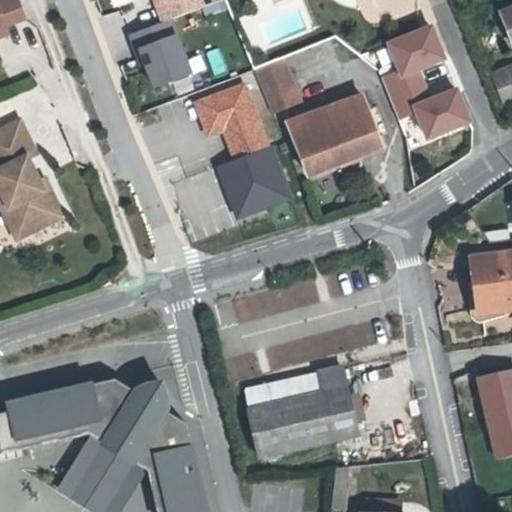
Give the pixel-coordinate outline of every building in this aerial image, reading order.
[(26,20),(18,0),(0,0),(0,38),(10,35),(7,28),(26,20)] [(102,0),(105,10),(138,0),(102,0)] [(206,0),(163,0),(164,0),(161,2),(167,20),(209,7),(206,0)] [(172,21),(132,35),(137,52),(141,51),(157,87),(192,75),(172,21)] [(394,70),(381,75),(397,119),(414,113),(423,138),(469,121),(455,82),(430,92),(421,67),(444,59),(430,21),(382,39),(394,70)] [(283,59),(256,70),(274,114),(302,103),(283,59)] [(247,88),(198,104),(211,134),(225,129),(237,161),(219,168),(239,218),(289,198),(271,149),(247,88)] [(364,94),(289,123),(309,173),(383,145),(364,94)] [(0,171),(0,177),(5,192),(11,206),(17,204),(26,233),(63,218),(55,196),(44,199),(40,184),(30,159),(39,156),(25,121),(0,131),(0,165),(2,170),(0,171)] [(49,181),(40,184),(44,199),(55,196),(49,181)] [(0,199),(14,238),(26,233),(17,204),(11,206),(5,192),(0,193),(0,199)] [(511,256),(479,261),(485,312),(511,308),(511,256)] [(355,288),(373,286),(370,265),(352,267),(355,288)] [(350,371),(250,387),(262,457),(361,441),(350,371)] [(511,372),(484,379),(501,462),(511,459),(511,372)] [(15,413),(0,416),(0,426),(7,456),(89,437),(89,435),(96,433),(112,443),(98,465),(129,484),(143,462),(157,470),(160,484),(159,484),(165,509),(166,509),(167,511),(214,511),(200,447),(195,425),(174,412),(143,393),(122,380),(100,386),(99,384),(13,404),(15,413)] [(150,389),(143,393),(174,412),(174,406),(174,402),(173,397),(173,394),(171,390),(170,387),(169,385),(163,385),(156,387),(150,389)] [(111,511),(129,484),(98,465),(80,494),(107,511),(111,511)] [(354,469),(343,470),(339,511),(351,511),(354,469)] [(399,511),(400,504),(367,503),(367,511),(399,511)]
